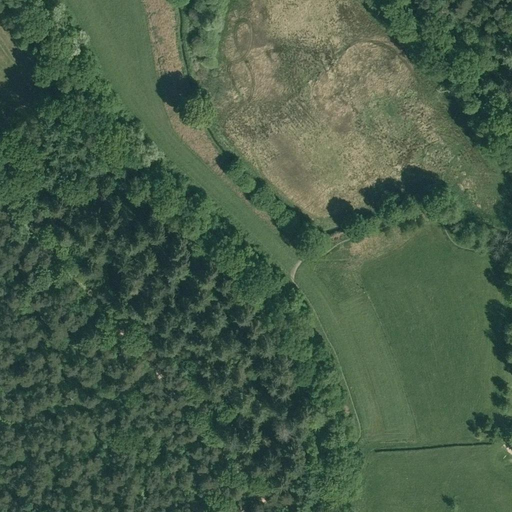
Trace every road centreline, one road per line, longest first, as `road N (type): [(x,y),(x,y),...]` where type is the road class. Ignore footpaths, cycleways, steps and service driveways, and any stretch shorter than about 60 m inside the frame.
road 1 (track): [(287,511),(0,178)]
road 2 (track): [(511,252),(511,399)]
